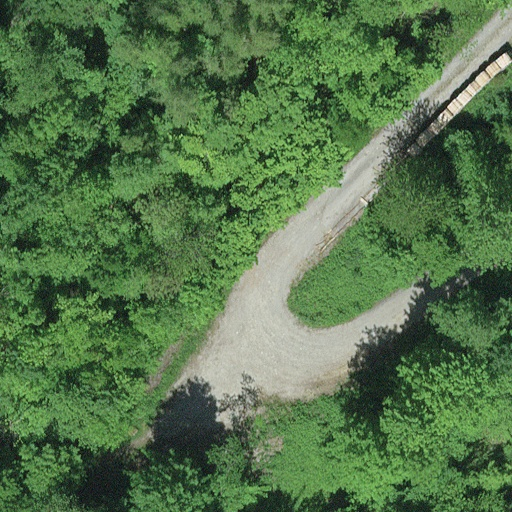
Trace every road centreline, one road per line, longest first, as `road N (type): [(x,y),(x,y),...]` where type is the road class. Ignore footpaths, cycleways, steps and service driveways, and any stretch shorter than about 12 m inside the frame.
road 1 (track): [(511,248),(338,351),(263,349),(258,286),(511,11)]
road 2 (track): [(263,349),(66,511)]
